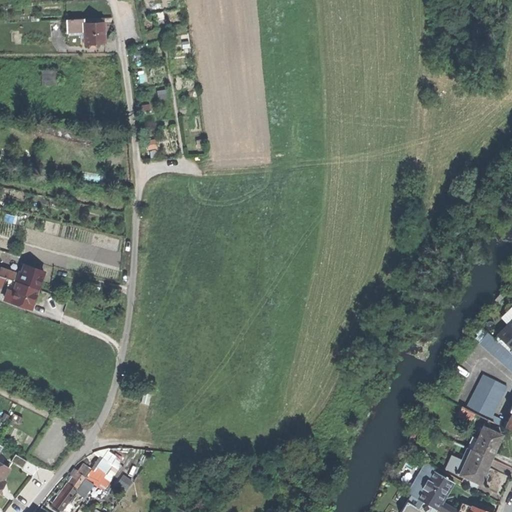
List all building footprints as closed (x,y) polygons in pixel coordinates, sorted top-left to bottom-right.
[(84,24),(83,19),(66,20),(67,33),(84,32),(84,24)] [(104,32),(104,22),(84,24),(84,32),(85,43),(105,42),(104,32)] [(17,281),(18,282),(38,288),(41,280),(44,271),(25,264),(21,278),(18,277),(17,281)] [(13,280),(15,273),(1,268),(0,272),(0,275),(4,277),(13,280)] [(38,288),(18,282),(15,289),(12,301),(11,301),(32,308),(35,297),(38,288)] [(108,325),(116,327),(120,316),(112,314),(108,325)] [(511,320),(497,335),(511,349),(511,348),(511,320)] [(479,342),(511,371),(511,354),(487,332),(479,342)] [(496,416),(492,414),(506,385),(482,373),(468,402),(465,408),(474,413),(493,422),(499,424),(502,419),(496,416)] [(134,396),(140,397),(142,387),(143,386),(136,384),(134,396)] [(139,401),(151,403),(154,392),(148,391),(148,388),(142,387),(140,397),(139,401)] [(437,395),(452,402),(453,398),(439,391),(437,395)] [(474,413),(465,408),(460,406),(457,405),(453,413),(456,414),(470,421),(474,413)] [(500,435),(482,427),(475,442),(470,439),(467,447),(470,448),(472,449),(490,458),(495,445),(500,435)] [(0,490),(1,489),(5,482),(3,480),(10,469),(0,463),(0,446),(1,445),(0,444),(0,490)] [(470,448),(467,447),(459,463),(450,459),(446,469),(459,475),(459,474),(479,482),(483,473),(485,468),(487,468),(491,458),(490,458),(472,449),(470,448)] [(407,492),(416,497),(435,509),(440,511),(455,511),(457,510),(440,500),(451,481),(431,469),(434,465),(426,461),(407,492)] [(68,483),(77,489),(90,469),(81,463),(68,483)] [(53,504),(62,510),(77,489),(68,483),(60,494),(53,504)] [(487,511),(471,506),(461,502),(457,511),(487,511)]
